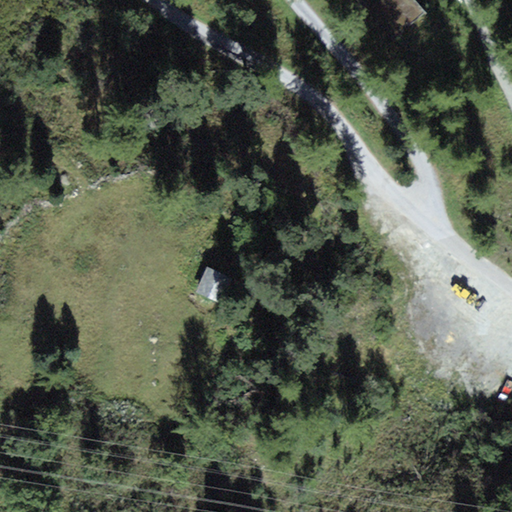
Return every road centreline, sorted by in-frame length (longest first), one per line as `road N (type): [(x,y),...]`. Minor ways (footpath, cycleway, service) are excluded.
road 1 (track): [(156,0),(288,82),(336,122),(437,236),(511,287)]
road 2 (track): [(437,236),(422,170),(386,111),(292,0)]
